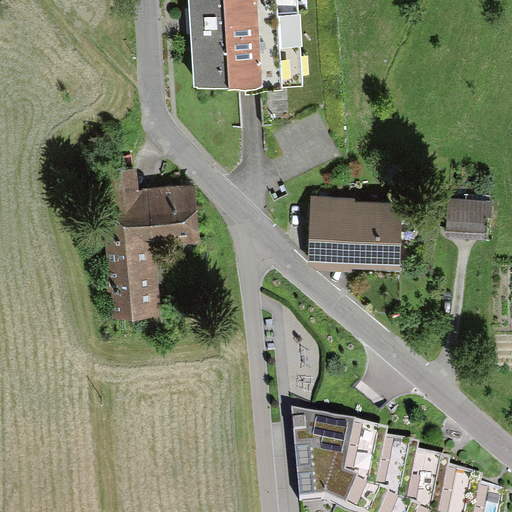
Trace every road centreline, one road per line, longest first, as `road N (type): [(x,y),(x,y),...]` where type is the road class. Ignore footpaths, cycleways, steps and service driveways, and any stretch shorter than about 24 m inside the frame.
road 1 (tertiary): [(242,220),(511,455)]
road 2 (residential): [(242,220),(269,511)]
road 3 (tertiary): [(144,0),(150,113),(242,220)]
